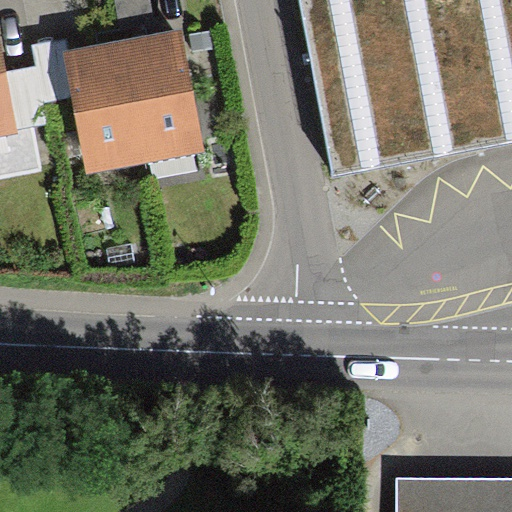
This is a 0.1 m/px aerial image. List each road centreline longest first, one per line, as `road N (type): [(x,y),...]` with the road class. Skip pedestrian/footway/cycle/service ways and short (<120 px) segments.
road 1 (residential): [(296,355),(301,182),(266,0)]
road 2 (secondary): [(0,344),(296,355)]
road 3 (secondary): [(296,355),(511,361)]
